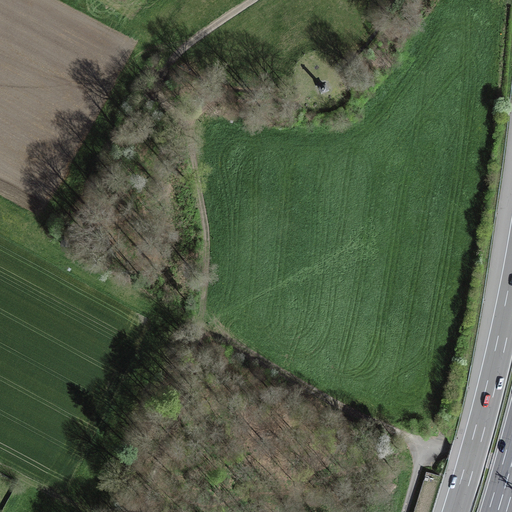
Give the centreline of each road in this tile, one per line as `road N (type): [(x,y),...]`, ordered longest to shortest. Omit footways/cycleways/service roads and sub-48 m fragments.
road 1 (motorway): [(511,293),(456,511)]
road 2 (track): [(255,0),(191,43),(161,78),(161,100),(190,122)]
